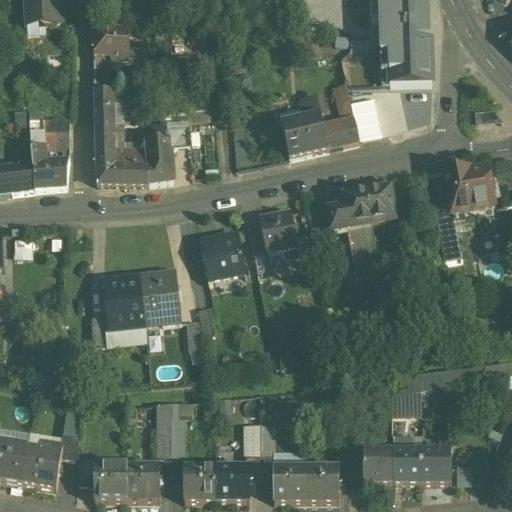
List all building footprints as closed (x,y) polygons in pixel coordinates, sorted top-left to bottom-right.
[(22,0),(25,33),(27,33),(27,28),(39,27),(46,33),(57,33),(63,26),(62,16),(60,14),(59,0),(22,0)] [(420,0),(369,0),(370,29),(380,29),(381,79),(390,79),(390,93),(432,92),(431,8),(421,8),(420,0)] [(130,32),(96,31),(94,59),(111,60),(128,60),(129,53),(130,32)] [(111,60),(94,59),(95,95),(111,95),(111,60)] [(341,65),(311,72),(315,93),(332,89),(345,86),(341,65)] [(311,72),(295,75),(301,107),(318,104),(315,93),(311,72)] [(345,86),(332,89),(342,131),(355,128),(350,111),(345,86)] [(111,95),(95,95),(95,122),(114,122),(142,123),(142,95),(111,95)] [(318,104),(301,107),(304,125),(320,121),(321,122),(321,121),(318,104)] [(355,128),(358,145),(382,140),(375,105),(350,111),(355,128)] [(30,137),(29,117),(15,118),(16,138),(30,137)] [(38,117),(29,117),(30,137),(39,137),(39,126),(38,117)] [(495,118),(475,120),(475,131),(502,130),(495,118)] [(304,125),(281,131),(289,165),(329,156),(324,135),(321,122),(320,121),(304,125)] [(114,122),(95,122),(97,191),(114,191),(113,157),(114,157),(114,122)] [(70,125),(50,126),(50,137),(70,136),(70,125)] [(50,126),(39,126),(39,137),(50,137),(50,126)] [(342,131),(324,135),(329,156),(359,149),(358,145),(355,128),(342,131)] [(167,132),(146,134),(146,146),(168,145),(167,132)] [(39,137),(30,137),(31,152),(45,152),(46,153),(70,152),(70,136),(50,137),(39,137)] [(146,146),(147,158),(149,191),(172,188),(168,145),(146,146)] [(66,167),(47,168),(46,153),(45,152),(31,152),(32,170),(34,197),(67,194),(70,166),(66,166),(66,167)] [(147,158),(114,157),(113,157),(114,191),(149,191),(147,158)] [(32,170),(0,173),(0,200),(34,197),(32,170)] [(469,177),(444,182),(450,210),(452,222),(454,221),(492,214),(495,214),(494,213),(487,176),(470,179),(469,177)] [(390,194),(366,199),(371,231),(396,227),(390,194)] [(366,199),(342,203),(343,214),(328,217),(331,238),(347,235),(348,242),(354,241),(353,234),(371,231),(366,199)] [(450,210),(434,213),(445,269),(462,266),(454,221),(452,222),(450,210)] [(291,218),(259,224),(262,237),(266,260),(268,259),(267,258),(282,255),(283,257),(298,254),(291,218)] [(262,237),(249,240),(254,262),(266,260),(262,237)] [(236,242),(203,248),(201,248),(209,291),(246,284),(237,241),(236,241),(236,242)] [(374,249),(349,253),(352,271),(377,266),(374,249)] [(403,254),(387,257),(388,264),(404,261),(403,254)] [(176,278),(140,282),(145,334),(182,330),(176,278)] [(140,282),(104,286),(110,338),(145,334),(140,282)] [(209,314),(198,316),(204,343),(215,341),(209,314)] [(485,371),(458,374),(459,386),(486,382),(485,371)] [(414,386),(394,388),(395,398),(415,395),(414,386)] [(172,408),(157,409),(157,463),(158,463),(159,463),(171,463),(172,424),(172,408)] [(67,437),(79,438),(80,414),(68,413),(67,437)] [(184,424),(172,424),(171,463),(184,463),(184,424)] [(79,440),(63,438),(61,452),(63,452),(61,463),(78,465),(79,440)] [(274,443),(262,443),(262,462),(274,462),(274,443)] [(28,451),(0,446),(0,484),(22,488),(28,453),(28,451)] [(50,456),(28,453),(22,488),(56,494),(61,463),(63,452),(61,452),(51,450),(50,456)] [(392,455),(363,455),(363,489),(392,489),(392,455)] [(422,455),(392,455),(392,489),(421,489),(422,455)] [(451,455),(422,455),(421,489),(451,489),(451,455)] [(127,471),(94,471),(94,506),(127,506),(127,471)] [(160,471),(127,471),(127,506),(160,506),(160,471)] [(216,472),(183,471),(183,506),(216,507),(216,472)] [(249,472),(216,472),(216,507),(249,507),(249,472)] [(306,472),(273,472),(273,507),(306,507),(306,472)] [(339,472),(306,472),(306,507),(339,506),(339,472)]
